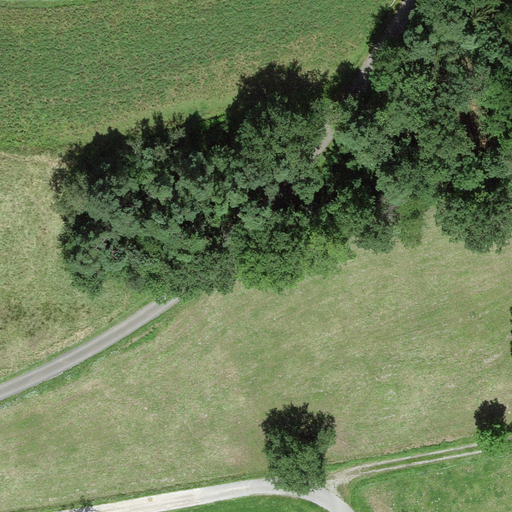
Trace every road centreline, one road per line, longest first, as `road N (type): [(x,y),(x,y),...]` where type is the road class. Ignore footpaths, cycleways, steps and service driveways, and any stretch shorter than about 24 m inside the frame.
road 1 (track): [(0,389),(152,313),(273,193),(357,93),(419,0)]
road 2 (track): [(305,482),(511,443)]
